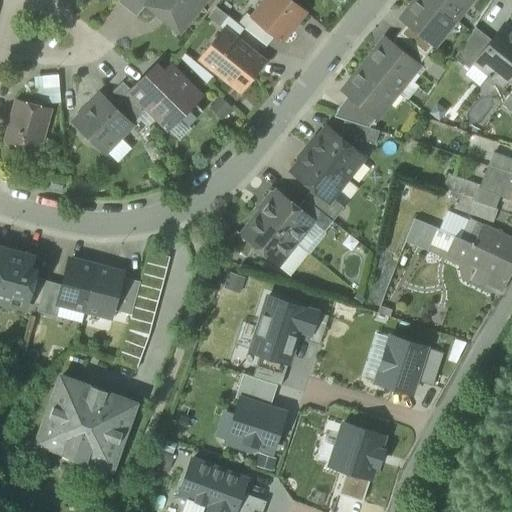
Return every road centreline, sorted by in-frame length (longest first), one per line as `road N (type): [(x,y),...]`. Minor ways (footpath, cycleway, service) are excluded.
road 1 (residential): [(0,193),(83,215),(179,205),(242,168),(379,0)]
road 2 (unknown): [(471,368),(355,320),(306,311),(265,367),(263,407)]
road 3 (residential): [(395,511),(511,294)]
road 4 (residential): [(36,0),(97,39),(76,60),(0,51)]
